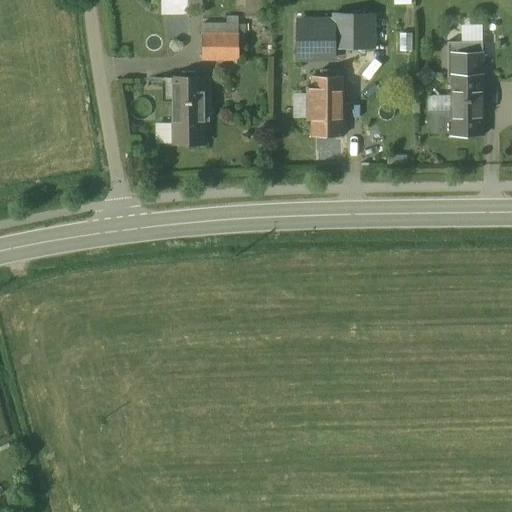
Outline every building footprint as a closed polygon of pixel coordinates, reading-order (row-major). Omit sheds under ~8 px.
[(203,11),(202,0),(189,0),(189,11),(203,11)] [(374,15),(335,15),(335,22),(335,49),(374,49),(374,15)] [(335,22),(299,22),(299,58),(335,58),(335,49),(335,22)] [(239,34),(218,34),(219,24),(203,24),(203,25),(203,58),(240,58),(239,36),(239,34)] [(239,24),(219,24),(218,34),(239,34),(239,24)] [(483,42),(448,42),(448,78),(453,78),(453,76),(483,76),(483,42)] [(322,77),(313,77),(313,88),(309,88),(309,87),(308,87),(308,119),(313,119),(313,136),(343,135),(343,77),(336,77),(336,70),(322,70),(322,77)] [(197,78),(197,71),(183,72),(183,78),(174,78),(174,143),(205,143),(205,120),(207,120),(206,109),(205,109),(205,78),(197,78)] [(483,76),(453,76),(453,78),(453,112),(429,112),(429,133),(453,133),(453,135),(484,135),(483,76)]
